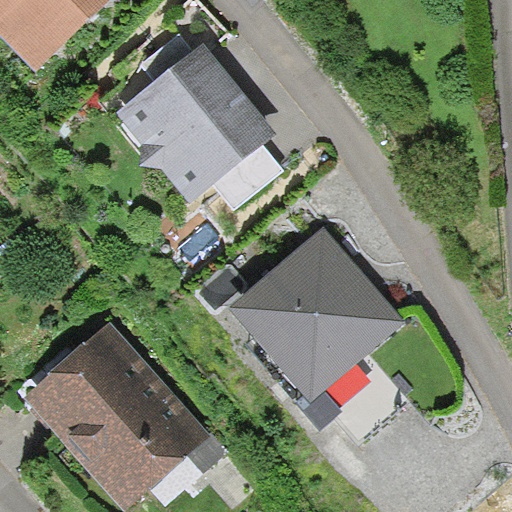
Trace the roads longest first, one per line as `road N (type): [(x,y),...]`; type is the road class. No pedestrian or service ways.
road 1 (residential): [(511,392),(294,71),(232,0)]
road 2 (residential): [(499,0),(511,211)]
